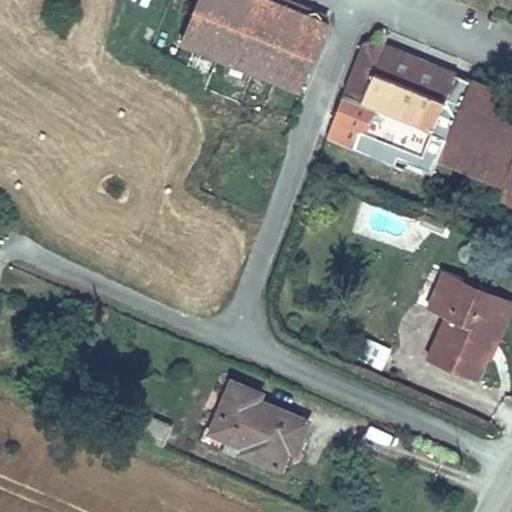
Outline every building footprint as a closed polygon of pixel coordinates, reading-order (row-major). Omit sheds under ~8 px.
[(300,86),(328,14),(291,0),(192,0),(177,41),(300,86)] [(440,160),(472,81),(371,39),(329,139),(431,181),(440,160)] [(511,97),(472,81),(440,160),(510,189),(504,202),(511,205),(511,97)] [(426,360),(479,382),(491,354),(481,349),(503,297),(442,271),(426,309),(444,316),(426,360)] [(511,315),(511,300),(503,297),(481,349),(491,354),(495,355),(511,315)] [(367,337),(357,358),(382,369),(392,348),(367,337)] [(300,455),(314,420),(262,399),(264,393),(231,380),(210,433),(242,446),(239,454),(284,472),(292,452),(300,455)] [(163,445),(172,420),(143,409),(133,434),(163,445)]
